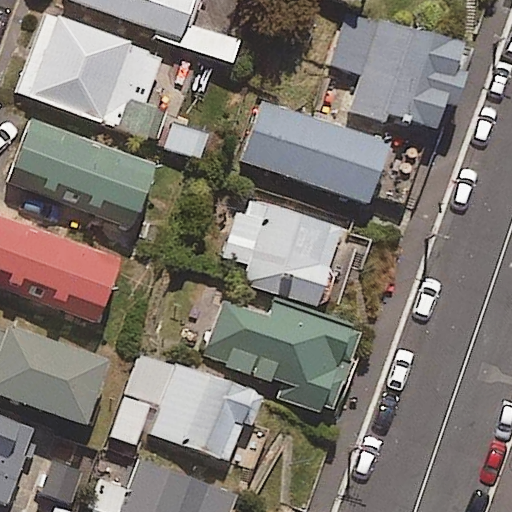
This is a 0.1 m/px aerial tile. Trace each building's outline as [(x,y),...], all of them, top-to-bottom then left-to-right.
[(156,42),(230,71),(239,47),(187,27),(197,0),(68,0),(159,35),(156,42)] [(331,0),(358,10),(361,0),(331,0)] [(442,107),(453,111),(465,77),(453,74),(461,52),(347,14),(330,65),(361,75),(348,113),(382,125),(386,115),(434,131),(442,107)] [(162,58),(52,17),(23,95),(132,137),(162,58)] [(387,150),(261,106),(241,162),(368,207),(387,150)] [(155,172),(32,125),(10,182),(133,229),(155,172)] [(243,283),(323,312),(334,282),(326,279),(344,227),(243,190),(220,253),(249,264),(243,283)] [(120,264),(0,222),(0,288),(100,323),(120,264)] [(267,320),(224,304),(204,358),(283,387),(279,399),(329,418),(359,337),(272,305),(267,320)] [(106,369),(3,334),(0,342),(0,400),(85,429),(106,369)] [(151,436),(228,464),(242,426),(252,430),(263,401),(140,356),(111,434),(147,447),(151,436)] [(2,511),(34,434),(0,419),(0,511),(2,511)] [(81,475),(50,465),(39,497),(71,507),(81,475)] [(89,511),(231,511),(235,503),(138,467),(128,494),(100,484),(89,511)]
